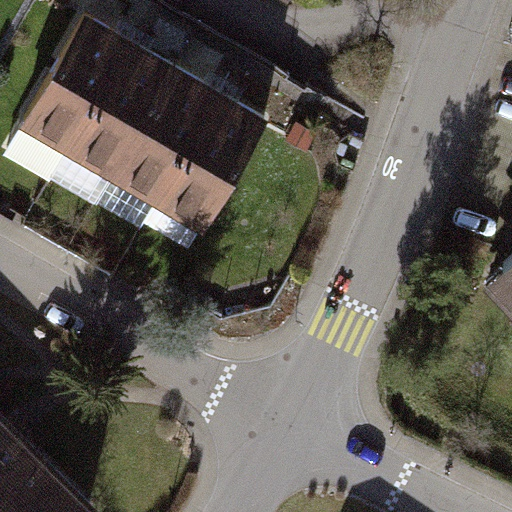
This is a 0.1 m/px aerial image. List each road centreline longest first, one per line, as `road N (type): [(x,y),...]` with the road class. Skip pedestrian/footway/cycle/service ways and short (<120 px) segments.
road 1 (residential): [(470,0),(391,211),(291,432)]
road 2 (residential): [(291,432),(0,257)]
road 3 (residential): [(460,511),(291,432)]
